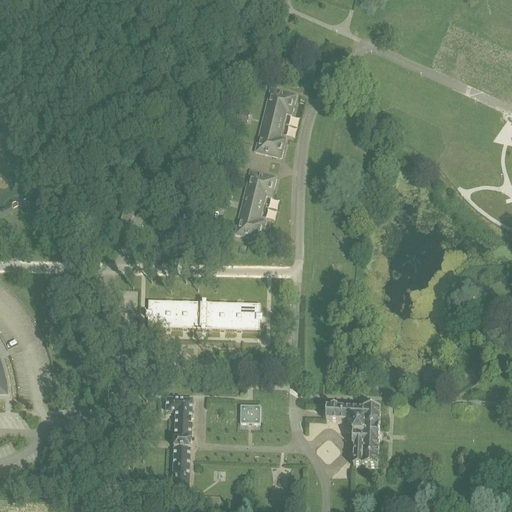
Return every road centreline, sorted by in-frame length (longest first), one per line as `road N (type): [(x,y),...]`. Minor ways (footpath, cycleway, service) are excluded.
road 1 (residential): [(298,272),(301,167),(312,115),(365,44),(511,112)]
road 2 (residential): [(321,511),(322,481),(292,420),(298,272)]
road 3 (residential): [(118,268),(298,272)]
road 4 (residential): [(93,268),(116,293),(128,421)]
road 5 (residential): [(52,427),(16,323),(0,303)]
road 6 (residential): [(118,268),(133,234),(229,226)]
